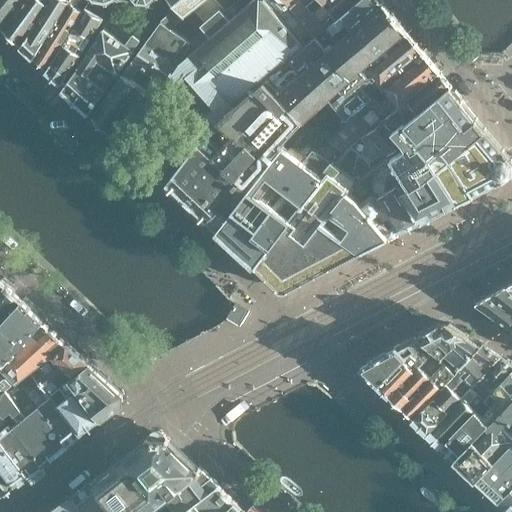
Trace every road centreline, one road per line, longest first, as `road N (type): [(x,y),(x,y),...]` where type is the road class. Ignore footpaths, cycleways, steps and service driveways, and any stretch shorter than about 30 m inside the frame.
road 1 (residential): [(317,349),(0,49)]
road 2 (residential): [(0,252),(196,441)]
road 3 (residential): [(486,511),(317,349)]
road 4 (residential): [(404,0),(511,128)]
road 5 (residential): [(317,349),(216,409),(196,441)]
road 6 (residential): [(317,349),(431,288)]
